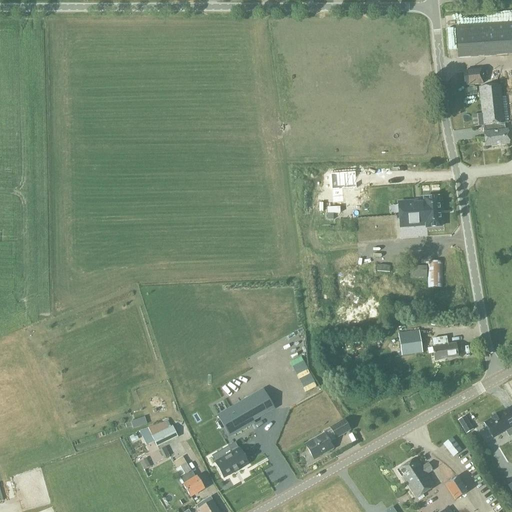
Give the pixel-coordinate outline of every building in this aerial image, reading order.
[(480,0),(475,0),(471,0),(471,1),(464,2),(465,8),(481,7),(487,6),(487,2),(481,2),(480,0)] [(511,54),(511,24),(456,28),(458,58),(511,54)] [(465,86),(483,84),(481,70),(463,72),(465,86)] [(483,126),(484,134),(485,147),(495,146),(495,145),(501,145),(509,144),(507,131),(506,131),(501,85),(479,88),(483,127),(483,126)] [(332,191),(333,203),(343,202),(342,190),(356,189),(355,173),(330,175),(331,191),(332,191)] [(352,213),(372,210),(369,184),(358,186),(359,192),(350,193),(352,213)] [(426,194),(400,196),(401,208),(441,205),(440,190),(426,191),(426,194)] [(441,205),(401,208),(402,221),(428,219),(428,221),(442,220),(441,205)] [(403,356),(424,353),(423,342),(418,342),(417,337),(401,340),(403,356)] [(432,340),(433,347),(432,348),(434,361),(458,358),(456,344),(448,345),(446,337),(432,340)] [(238,404),(217,416),(230,437),(254,423),(253,421),(274,409),(262,390),(238,404)] [(493,438),(511,425),(511,419),(506,410),(499,414),(498,413),(491,418),(492,419),(484,423),(493,438)] [(185,424),(196,446),(211,439),(200,416),(185,424)] [(473,430),(465,417),(457,421),(465,435),(473,430)] [(344,420),(330,428),(336,439),(350,431),(344,420)] [(157,448),(178,438),(172,427),(152,437),(157,448)] [(322,456),(333,450),(323,434),(305,446),(313,458),(321,454),(322,456)] [(265,436),(251,439),(254,457),(268,454),(265,436)] [(462,451),(452,438),(443,445),(453,458),(462,451)] [(229,447),(212,456),(216,462),(215,463),(224,478),(248,465),(240,451),(239,449),(238,450),(236,447),(230,450),(229,447)] [(180,479),(184,485),(183,485),(190,497),(204,489),(200,482),(202,481),(198,476),(197,477),(196,478),(192,471),(191,472),(182,458),(173,464),(176,469),(175,470),(180,478),(180,479)] [(428,463),(421,468),(415,459),(397,471),(416,499),(434,487),(427,475),(433,471),(428,463)] [(458,477),(445,485),(455,501),(468,493),(458,477)] [(199,511),(218,511),(211,499),(202,504),(204,506),(198,509),(199,511)]
